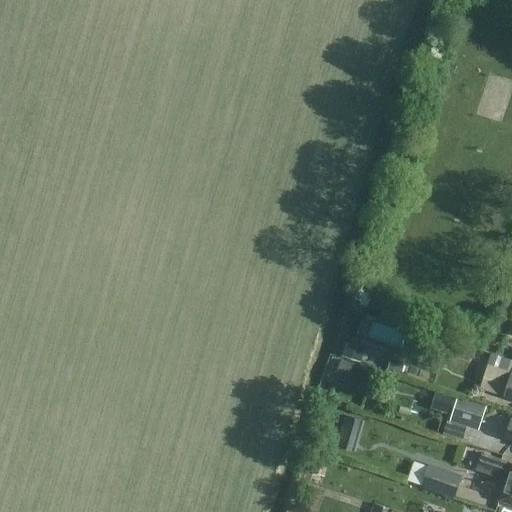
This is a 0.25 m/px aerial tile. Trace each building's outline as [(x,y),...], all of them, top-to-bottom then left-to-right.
[(347,341),(343,356),(361,361),(365,347),(347,341)] [(369,369),(341,360),(336,376),(351,381),(350,385),(363,389),(369,369)] [(511,373),(506,388),(503,396),(511,398),(511,373)] [(449,420),(478,430),(486,406),(458,396),(449,420)] [(345,415),(336,446),(351,451),(360,419),(345,415)] [(511,462),(482,453),(476,470),(506,479),(499,500),(511,504),(511,462)] [(311,473),(324,477),(329,459),(316,455),(311,473)] [(429,462),(426,470),(420,486),(454,499),(463,475),(429,462)]
